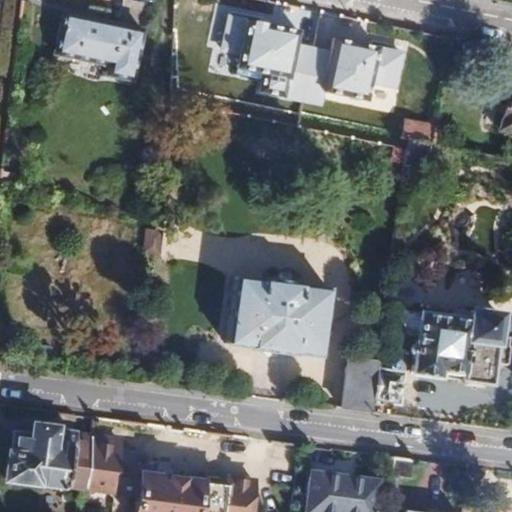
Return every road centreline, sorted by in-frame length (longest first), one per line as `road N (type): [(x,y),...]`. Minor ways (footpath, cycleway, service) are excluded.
road 1 (residential): [(0,382),(511,451)]
road 2 (residential): [(386,0),(511,25)]
